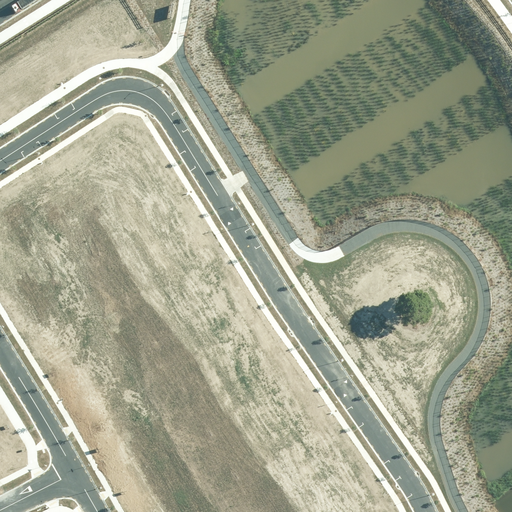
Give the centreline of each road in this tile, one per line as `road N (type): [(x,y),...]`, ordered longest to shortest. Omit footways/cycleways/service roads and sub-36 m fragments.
road 1 (residential): [(425,511),(156,100),(110,91),(0,161)]
road 2 (residential): [(0,344),(77,473)]
